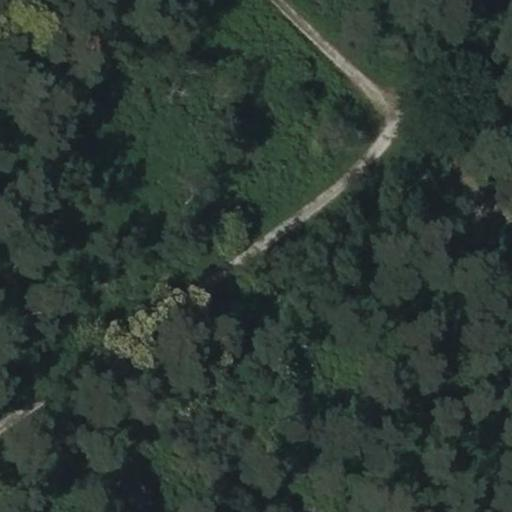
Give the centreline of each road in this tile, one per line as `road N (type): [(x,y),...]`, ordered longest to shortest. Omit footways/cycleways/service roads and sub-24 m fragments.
road 1 (track): [(385,145),(108,369),(0,441)]
road 2 (track): [(281,0),(372,87),(385,145)]
road 3 (track): [(497,0),(385,145)]
road 4 (track): [(385,145),(511,264)]
